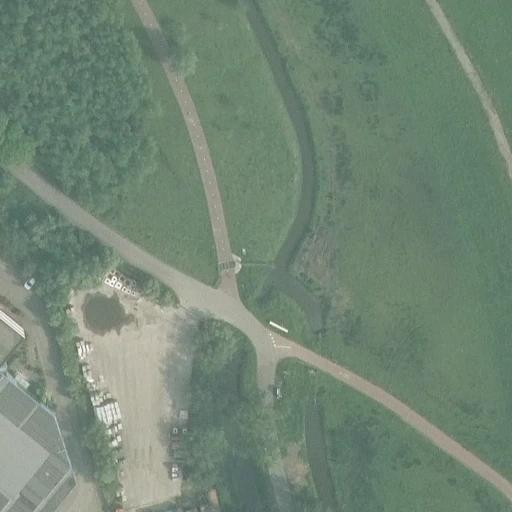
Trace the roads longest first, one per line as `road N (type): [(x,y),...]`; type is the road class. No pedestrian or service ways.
road 1 (unclassified): [(265,352),(233,314),(101,234),(0,155)]
road 2 (unknown): [(0,292),(41,347),(68,412),(82,487),(71,511)]
road 3 (unclassified): [(265,352),(269,454),(286,511)]
